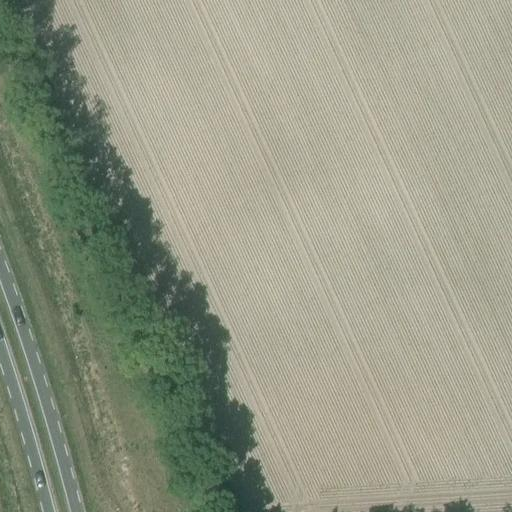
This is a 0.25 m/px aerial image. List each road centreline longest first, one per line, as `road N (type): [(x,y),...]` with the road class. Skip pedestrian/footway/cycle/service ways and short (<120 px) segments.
road 1 (primary): [(75,511),(0,272)]
road 2 (primary): [(0,351),(48,511)]
